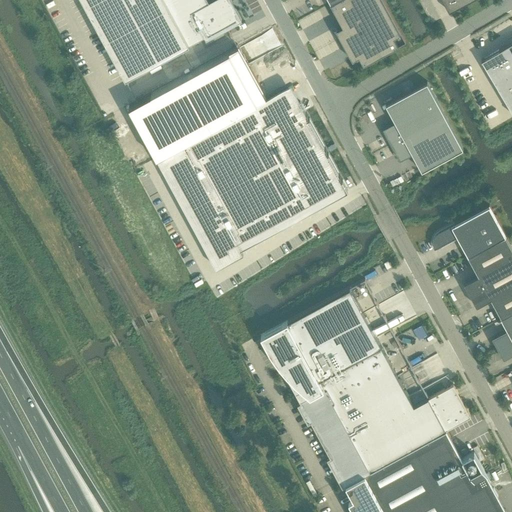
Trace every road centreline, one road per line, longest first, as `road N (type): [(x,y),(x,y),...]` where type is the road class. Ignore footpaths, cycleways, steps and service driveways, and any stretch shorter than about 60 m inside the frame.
road 1 (unclassified): [(511,443),(330,108)]
road 2 (track): [(164,511),(0,224)]
road 3 (unclassified): [(511,1),(330,108)]
road 4 (trunk): [(105,511),(0,333)]
road 5 (trunk): [(86,511),(0,353)]
road 6 (unclassified): [(330,108),(271,0)]
